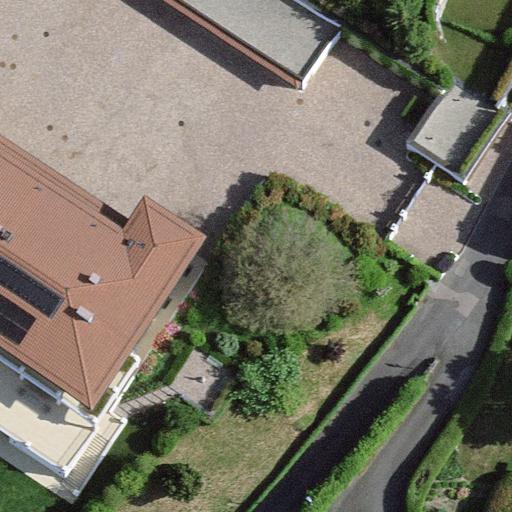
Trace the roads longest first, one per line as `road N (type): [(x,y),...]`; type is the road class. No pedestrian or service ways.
road 1 (residential): [(294,511),(462,291)]
road 2 (residential): [(462,291),(476,344),(389,483),(394,511)]
